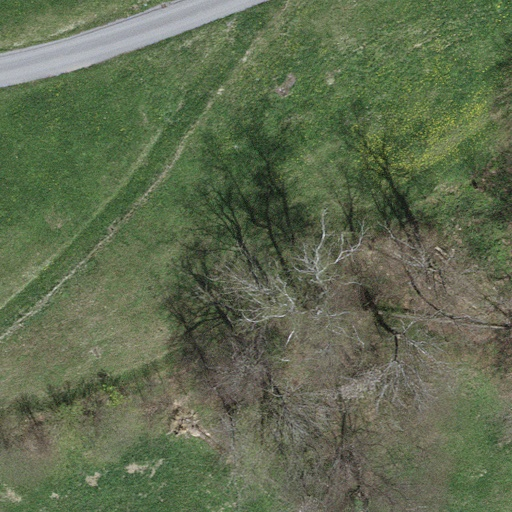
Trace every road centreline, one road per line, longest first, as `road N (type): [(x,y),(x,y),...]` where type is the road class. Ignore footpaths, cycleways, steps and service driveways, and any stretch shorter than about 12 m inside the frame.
road 1 (track): [(269,0),(102,219),(0,318)]
road 2 (unclassified): [(229,0),(0,75)]
